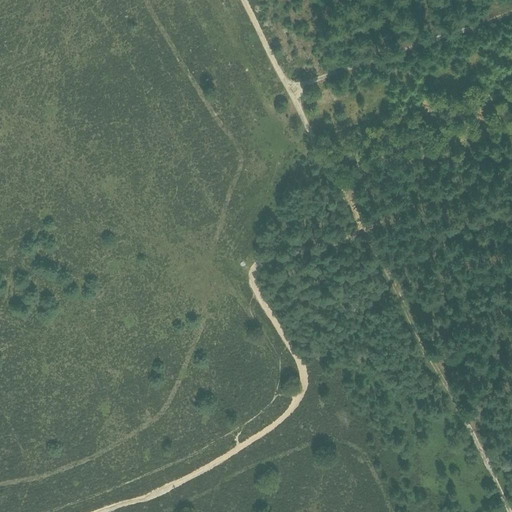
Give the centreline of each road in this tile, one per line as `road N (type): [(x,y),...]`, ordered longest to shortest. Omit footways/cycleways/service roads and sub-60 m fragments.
road 1 (track): [(97,511),(183,482),(289,412),(303,369),(256,290)]
road 2 (track): [(367,234),(243,0)]
road 3 (track): [(288,87),(511,10)]
road 4 (track): [(476,430),(367,234)]
road 5 (track): [(256,290),(257,264),(367,234)]
